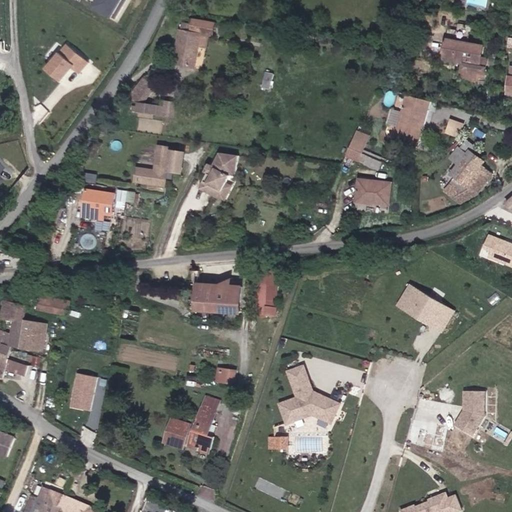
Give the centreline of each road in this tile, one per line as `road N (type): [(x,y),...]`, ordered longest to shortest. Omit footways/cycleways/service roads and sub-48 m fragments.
road 1 (unclassified): [(0,280),(419,234),(511,185)]
road 2 (tertiary): [(0,230),(117,84),(166,0)]
road 3 (track): [(16,0),(22,86),(48,173)]
road 4 (unclassified): [(0,401),(147,469)]
road 5 (residential): [(367,511),(397,380)]
